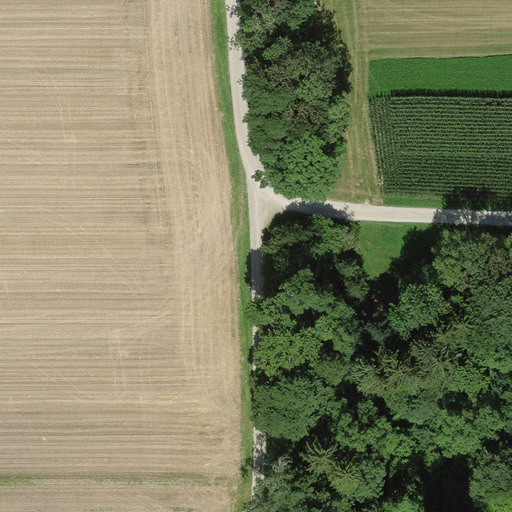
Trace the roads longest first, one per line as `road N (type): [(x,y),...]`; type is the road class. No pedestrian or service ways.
road 1 (track): [(251,511),(258,187)]
road 2 (track): [(511,224),(323,212),(258,187)]
road 3 (track): [(258,187),(236,0)]
